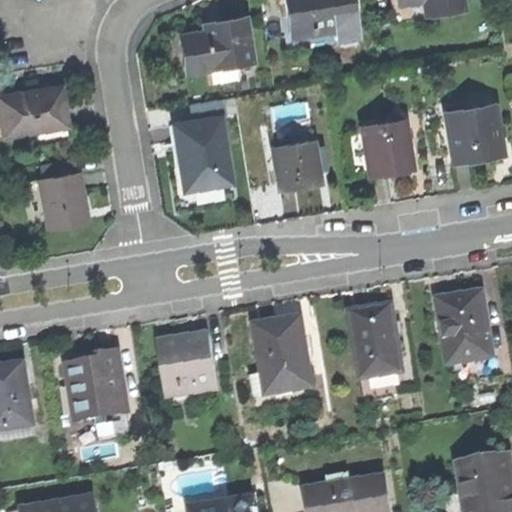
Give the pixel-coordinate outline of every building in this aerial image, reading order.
[(334,30),(354,27),(349,0),(282,0),(287,26),(332,19),(334,30)] [(421,0),(436,0),(438,10),(460,6),(459,0),(393,0),(394,4),(420,0),(421,0)] [(422,12),(438,10),(436,0),(421,0),(420,0),(422,12)] [(183,74),(249,64),(242,18),(200,25),(201,32),(187,35),(177,36),(183,74)] [(0,136),(32,131),(64,126),(62,110),(58,87),(0,96),(0,136)] [(473,160),(499,156),(491,107),(443,115),(451,164),(473,160)] [(219,116),(171,125),(176,153),(182,192),(231,183),(219,116)] [(390,173),(413,169),(405,122),(356,130),(364,177),(390,173)] [(66,137),(64,126),(32,131),(34,142),(66,137)] [(265,145),(312,137),(311,128),(263,136),(265,145)] [(320,184),(312,137),(265,145),(273,192),(298,188),(320,184)] [(42,229),(87,221),(83,194),(78,169),(33,177),(42,229)] [(448,364),(493,358),(483,292),(457,296),(438,299),(448,364)] [(361,378),(403,372),(392,304),(369,308),(350,311),(361,378)] [(255,325),(263,372),(266,394),(311,386),(299,318),(274,322),(255,325)] [(200,390),(218,388),(209,331),(187,335),(187,339),(180,341),(158,344),(166,391),(199,385),(200,390)] [(76,420),(127,411),(117,351),(93,355),(83,357),(84,362),(67,365),(76,420)] [(0,428),(35,422),(25,361),(1,365),(0,365),(0,428)] [(254,396),(266,394),(263,372),(250,374),(254,396)] [(511,511),(511,480),(508,455),(458,463),(465,511),(511,511)] [(388,511),(383,476),(304,488),(307,511),(388,511)] [(190,506),(191,511),(254,511),(252,496),(190,506)] [(22,511),(96,511),(94,497),(22,508),(22,511)]
